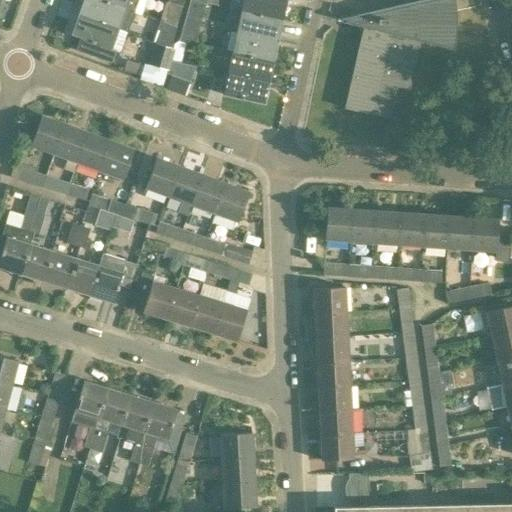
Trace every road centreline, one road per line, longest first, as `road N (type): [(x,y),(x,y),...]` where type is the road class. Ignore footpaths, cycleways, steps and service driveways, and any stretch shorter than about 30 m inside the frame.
road 1 (residential): [(284,393),(221,383),(0,315)]
road 2 (residential): [(286,159),(19,63)]
road 3 (residential): [(284,393),(286,159)]
road 4 (residential): [(511,178),(286,159)]
road 5 (residential): [(286,159),(315,0)]
